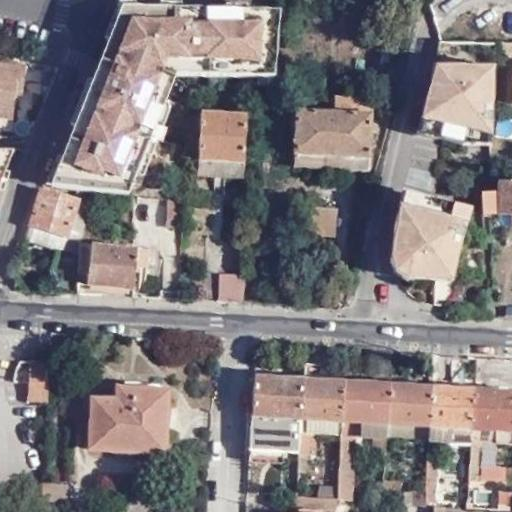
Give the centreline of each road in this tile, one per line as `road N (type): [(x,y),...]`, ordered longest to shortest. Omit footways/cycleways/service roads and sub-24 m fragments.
road 1 (residential): [(354,325),(428,31),(482,0)]
road 2 (residential): [(83,21),(0,254)]
road 3 (tertiary): [(0,309),(244,319)]
road 4 (residential): [(244,319),(230,511)]
road 5 (tertiary): [(354,325),(511,337)]
